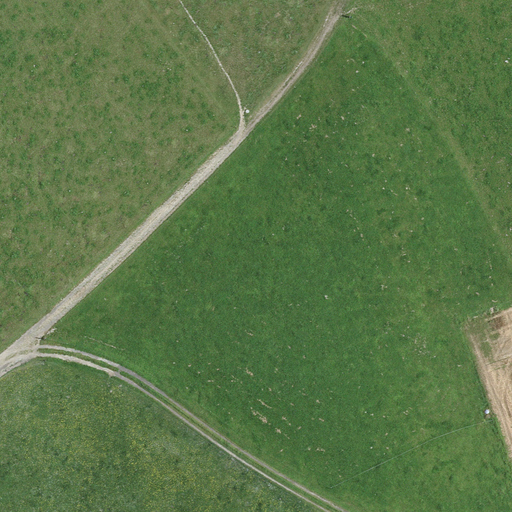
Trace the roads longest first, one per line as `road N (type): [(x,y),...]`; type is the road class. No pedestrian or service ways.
road 1 (track): [(0,365),(314,65),(333,0)]
road 2 (track): [(14,353),(83,354),(325,511)]
